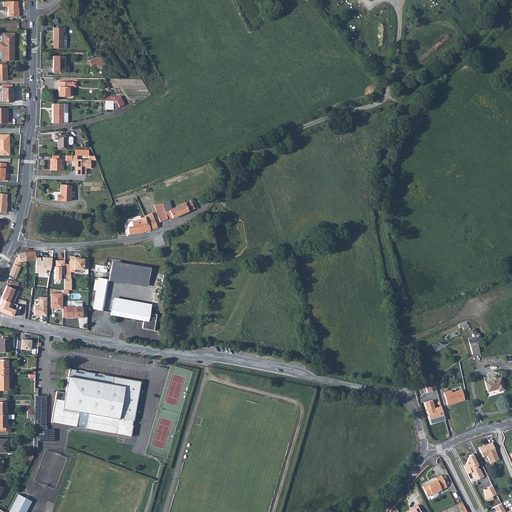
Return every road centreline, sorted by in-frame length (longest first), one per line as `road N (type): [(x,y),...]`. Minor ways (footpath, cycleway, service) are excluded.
road 1 (residential): [(0,320),(395,395),(414,414),(423,450)]
road 2 (track): [(400,114),(378,175),(378,205),(404,367),(401,398)]
road 3 (residential): [(14,239),(133,239),(197,211)]
road 4 (track): [(504,0),(471,45),(388,99)]
